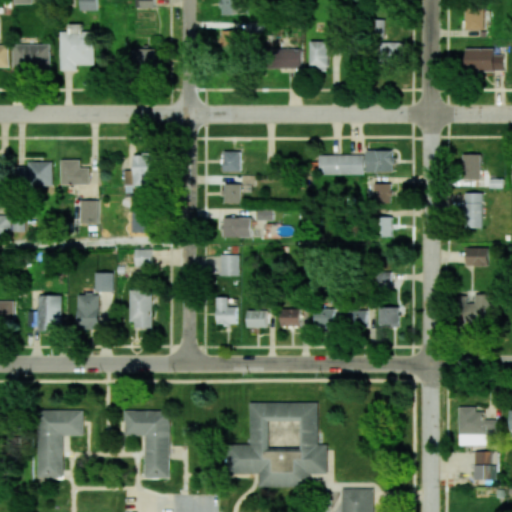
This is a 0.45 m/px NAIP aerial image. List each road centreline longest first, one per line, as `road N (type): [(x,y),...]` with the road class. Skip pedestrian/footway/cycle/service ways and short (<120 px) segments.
road 1 (residential): [(0,113),(431,112)]
road 2 (residential): [(0,363),(431,363)]
road 3 (residential): [(431,363),(432,0)]
road 4 (residential): [(190,363),(191,0)]
road 5 (residential): [(431,511),(431,363)]
